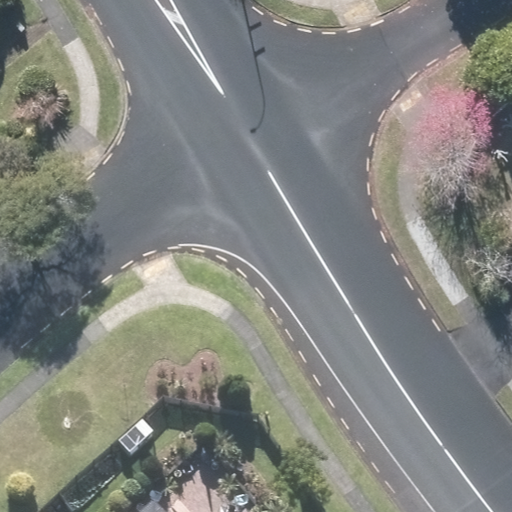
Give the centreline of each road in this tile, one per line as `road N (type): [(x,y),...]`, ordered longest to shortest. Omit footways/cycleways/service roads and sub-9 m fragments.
road 1 (residential): [(243,136),(485,511)]
road 2 (residential): [(243,136),(107,230),(0,321)]
road 3 (residential): [(243,136),(467,0)]
road 4 (residential): [(146,0),(243,136)]
